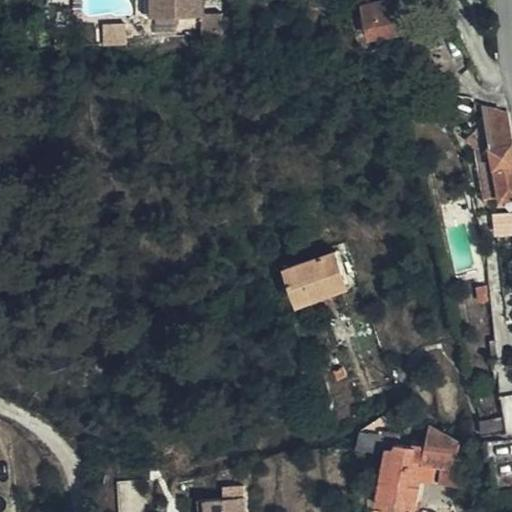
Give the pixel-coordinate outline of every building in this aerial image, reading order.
[(158,0),(158,8),(210,9),(209,0),(158,0)] [(379,0),(381,25),(418,22),(416,0),(379,0)] [(492,144),(511,139),(511,108),(499,106),(488,122),(492,144)] [(489,145),(504,193),(511,191),(511,139),(492,144),(489,145)] [(500,194),(504,193),(489,145),(485,146),(500,194)] [(361,275),(352,245),(301,261),(309,291),(361,275)] [(485,300),(496,298),(493,283),(483,285),(485,300)] [(434,449),(431,472),(472,480),(466,453),(471,431),(441,409),(437,433),(434,449)] [(406,417),(395,415),(392,432),(404,434),(405,429),(406,417)] [(405,429),(404,434),(395,497),(426,500),(431,472),(434,449),(420,446),(422,431),(405,429)] [(437,433),(422,431),(420,446),(434,449),(437,433)] [(254,511),(253,499),(205,502),(205,511),(254,511)]
